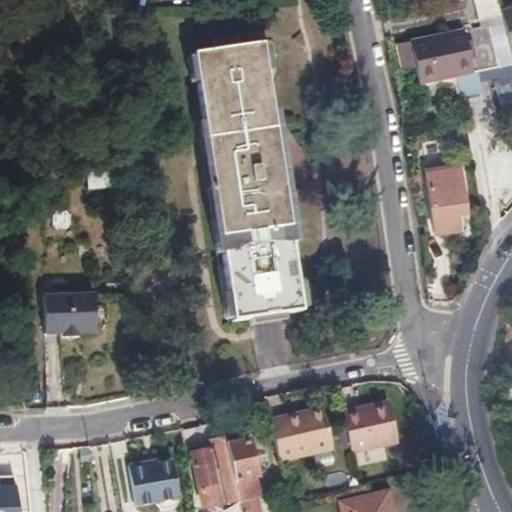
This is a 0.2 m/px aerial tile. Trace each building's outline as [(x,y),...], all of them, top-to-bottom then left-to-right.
[(511,0),(501,0),(497,1),(498,8),(511,2),(511,0)] [(502,20),(511,55),(511,54),(511,2),(498,8),(502,20)] [(511,61),(511,59),(511,55),(502,20),(476,25),(484,67),(511,61)] [(484,67),(476,25),(410,40),(418,82),(452,75),(457,97),(480,92),(478,80),(475,69),(484,67)] [(232,32),(220,34),(208,35),(209,46),(188,50),(212,215),(207,216),(221,304),(225,304),(228,319),(296,308),(294,295),(299,294),(286,205),(280,205),(256,40),(234,43),(232,32)] [(475,69),(478,80),(511,73),(511,61),(484,67),(475,69)] [(446,231),(451,225),(456,218),(454,204),(465,202),(459,165),(422,170),(432,233),(446,231)] [(103,206),(109,205),(115,205),(113,170),(80,173),(81,189),(102,188),(103,206)] [(89,294),(38,296),(40,328),(40,334),(58,334),(58,338),(74,337),(74,333),(92,332),(89,294)] [(142,335),(134,335),(126,336),(127,358),(144,357),(142,335)] [(385,402),(338,411),(347,453),(395,444),(385,402)] [(319,408),(266,419),(275,460),(328,449),(319,408)] [(220,434),(221,437),(231,481),(235,501),(237,511),(256,511),(253,497),(258,496),(251,467),(256,466),(253,454),(249,455),(245,440),(242,440),(239,429),(220,434)] [(231,481),(221,437),(206,440),(207,448),(187,451),(198,502),(215,499),(216,506),(235,501),(231,481)] [(142,464),(126,467),(132,507),(151,505),(158,511),(172,509),(176,501),(170,464),(155,466),(143,468),(142,464)] [(392,511),(387,491),(341,502),(342,511),(392,511)] [(282,511),(279,492),(262,495),(266,511),(282,511)]
